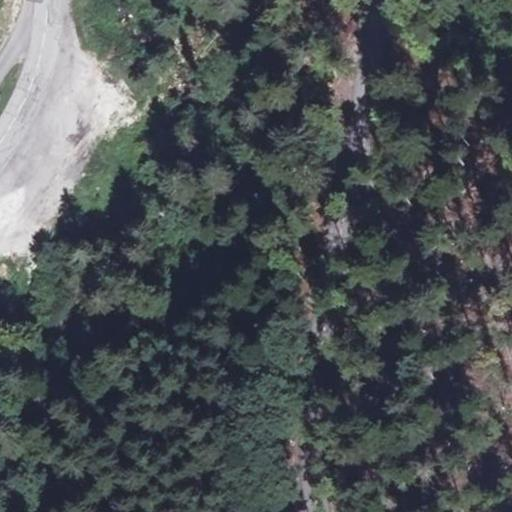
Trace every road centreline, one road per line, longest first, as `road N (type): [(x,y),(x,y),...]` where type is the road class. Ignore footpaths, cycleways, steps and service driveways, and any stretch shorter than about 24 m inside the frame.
road 1 (tertiary): [(330,511),(321,346),(378,0)]
road 2 (tertiary): [(0,148),(36,78),(48,0)]
